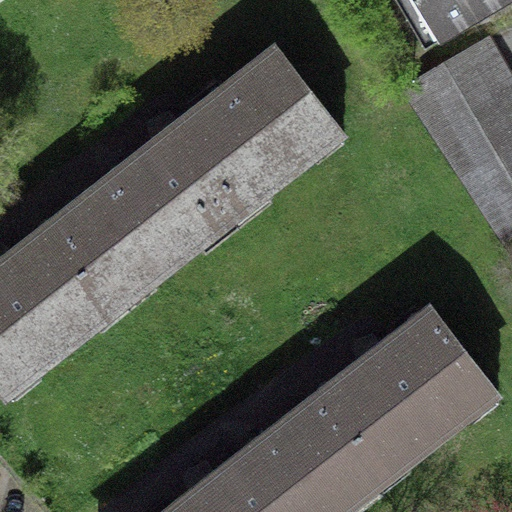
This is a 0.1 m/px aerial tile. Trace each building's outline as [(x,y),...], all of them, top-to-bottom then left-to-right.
[(73,0),(0,0),(0,1),(20,33),(73,0)] [(511,0),(455,0),(479,36),(511,14),(511,0)] [(326,54),(0,296),(0,338),(51,406),(397,150),(326,54)] [(511,62),(507,54),(425,103),(511,249),(511,62)] [(511,363),(474,315),(216,511),(410,511),(511,434),(511,363)]
